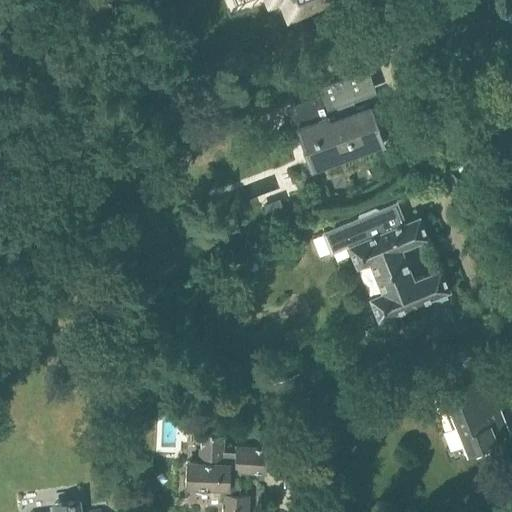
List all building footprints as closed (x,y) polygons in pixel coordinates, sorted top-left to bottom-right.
[(269,0),(270,0),(283,0),(289,14),(324,0),(269,0)] [(328,109),(298,121),(299,124),(298,124),(305,143),(304,143),(313,168),(383,143),(375,124),(372,125),(365,106),(356,109),(353,100),(355,99),(346,77),(320,87),(328,109)] [(360,217),(323,232),(331,252),(348,245),(357,268),(369,263),(381,292),(369,297),(378,320),(451,290),(442,268),(414,279),(402,249),(429,238),(420,216),(406,222),(398,201),(378,209),(377,208),(375,207),(360,212),(359,214),(360,217)] [(277,411),(309,397),(299,373),(267,386),(277,411)] [(456,426),(467,454),(474,451),(476,456),(491,449),(489,445),(497,441),(496,438),(509,433),(503,417),(498,420),(487,392),(485,393),(478,375),(441,391),(443,396),(439,397),(451,428),(456,426)] [(225,493),(223,511),(246,511),(248,494),(241,493),(242,479),(235,479),(236,467),(266,469),(267,444),(262,444),(262,446),(255,446),(256,444),(236,443),(235,449),(226,449),(226,450),(224,449),(225,432),(199,431),(199,436),(201,436),(200,446),(199,446),(198,459),(186,459),(185,485),(225,487),(225,493)] [(99,511),(99,509),(81,511),(79,499),(54,502),(55,511),(99,511)]
